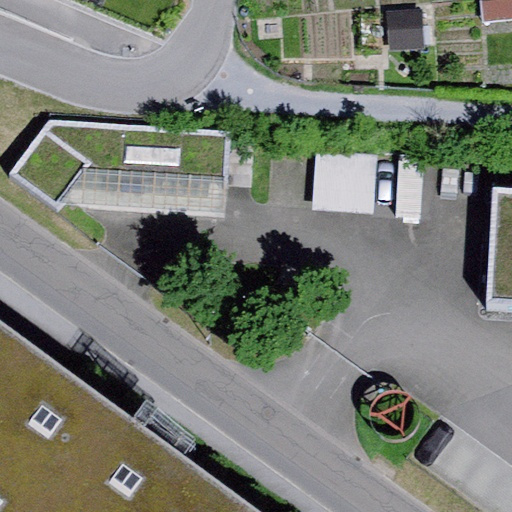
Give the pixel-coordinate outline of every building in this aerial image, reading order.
[(51,121),(8,175),(58,212),(63,204),(85,172),(226,180),(230,132),(51,121)] [(380,157),(318,152),(313,211),(375,217),(380,157)] [(224,214),(226,180),(85,172),(63,204),(224,214)] [(511,191),(495,190),(489,304),(511,304),(511,191)] [(258,511),(0,324),(0,511),(258,511)]
